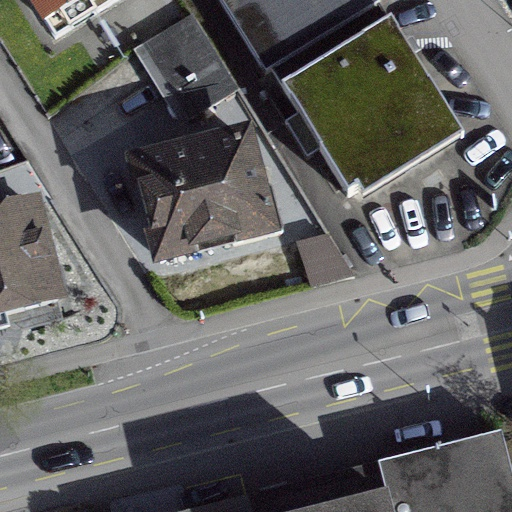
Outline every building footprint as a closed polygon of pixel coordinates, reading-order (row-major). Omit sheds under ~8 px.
[(118,0),(26,0),(52,41),(118,0)] [(212,0),(262,80),(268,76),(345,202),(354,196),(353,193),(452,132),(388,27),(386,28),(368,0),(212,0)] [(139,52),(162,89),(212,58),(189,21),(139,52)] [(162,89),(184,126),(235,95),(212,58),(162,89)] [(183,158),(180,145),(161,150),(164,163),(132,171),(156,264),(227,246),(229,251),(280,238),(268,192),(256,195),(243,143),(183,158)] [(1,320),(55,306),(29,209),(0,216),(0,333),(4,332),(1,320)] [(297,249),(311,293),(347,283),(322,243),(297,249)] [(498,440),(376,471),(386,511),(511,511),(511,495),(500,449),(498,440)] [(511,445),(500,449),(511,495),(511,445)] [(275,506),(252,511),(386,511),(376,471),(375,468),(371,470),(374,481),(351,487),(351,492),(333,497),(330,492),(296,501),(295,507),(278,511),(275,506)] [(249,511),(247,503),(210,511),(249,511)]
